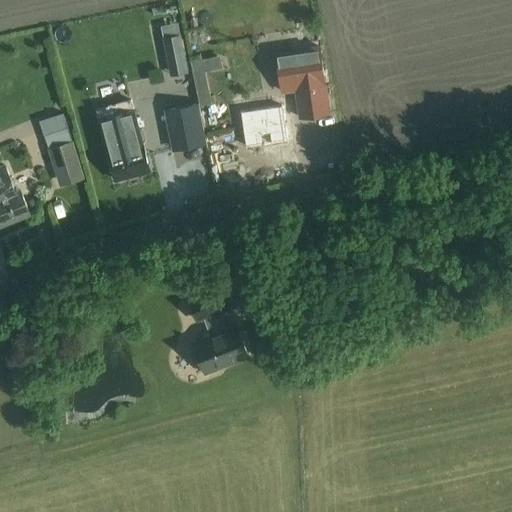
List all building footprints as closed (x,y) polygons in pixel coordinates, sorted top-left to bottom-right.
[(187,71),(180,34),(163,37),(170,74),(187,71)] [(277,53),(282,91),(297,89),(300,118),(329,114),(320,47),(277,53)] [(191,68),(221,67),(221,55),(190,55),(191,68)] [(115,179),(149,170),(138,130),(135,116),(130,100),(97,109),(115,179)] [(206,142),(198,103),(164,110),(172,149),(206,142)] [(245,147),(288,141),(283,104),(240,110),(245,147)] [(68,128),(45,135),(53,161),(57,160),(65,182),(83,176),(68,128)] [(0,221),(1,224),(30,213),(21,192),(16,193),(5,166),(0,168),(0,221)] [(224,330),(217,311),(234,305),(226,286),(189,301),(196,319),(205,316),(212,334),(193,342),(196,348),(193,349),(191,353),(196,364),(200,366),(202,365),(205,372),(248,355),(236,325),(224,330)]
